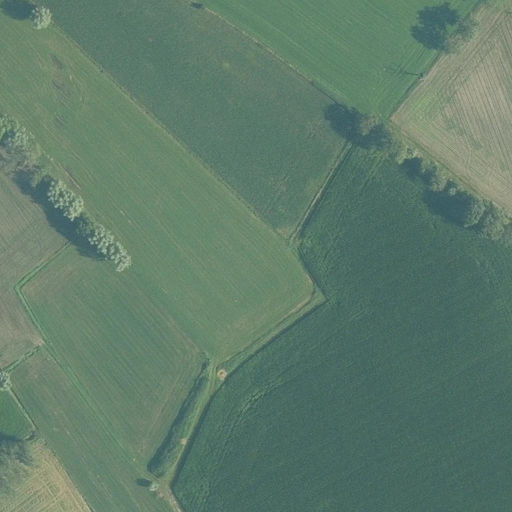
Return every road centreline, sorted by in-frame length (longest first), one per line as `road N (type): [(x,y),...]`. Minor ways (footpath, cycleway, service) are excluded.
road 1 (track): [(177,511),(53,343)]
road 2 (track): [(166,494),(217,371)]
